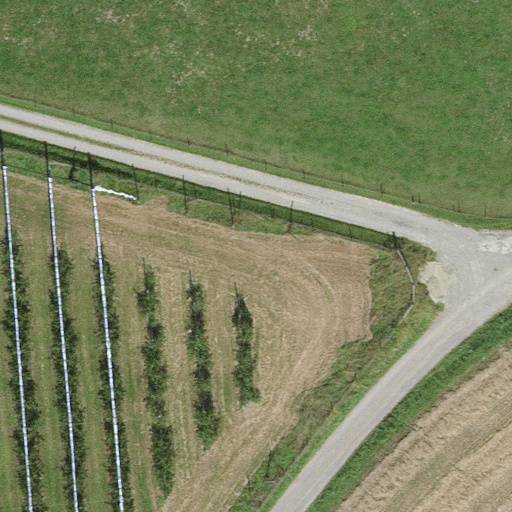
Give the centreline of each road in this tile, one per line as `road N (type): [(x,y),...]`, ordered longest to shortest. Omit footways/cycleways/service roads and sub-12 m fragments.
road 1 (track): [(0,118),(452,238),(492,280)]
road 2 (unclassified): [(511,270),(492,280),(291,511)]
